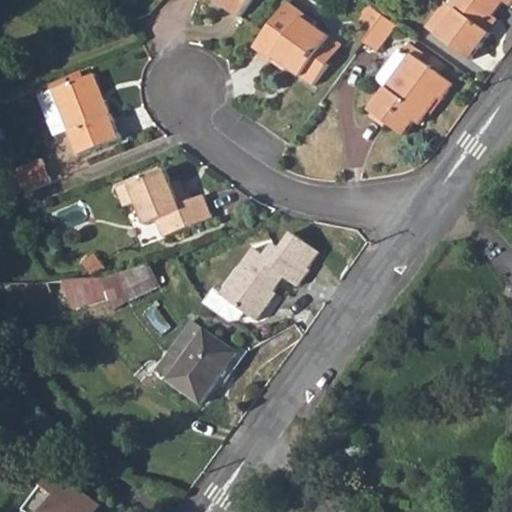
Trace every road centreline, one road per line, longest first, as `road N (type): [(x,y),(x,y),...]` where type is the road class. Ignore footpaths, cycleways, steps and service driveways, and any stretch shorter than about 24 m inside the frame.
road 1 (residential): [(420,218),(209,511)]
road 2 (residential): [(420,218),(273,181),(197,134),(184,83)]
road 3 (residential): [(511,91),(420,218)]
